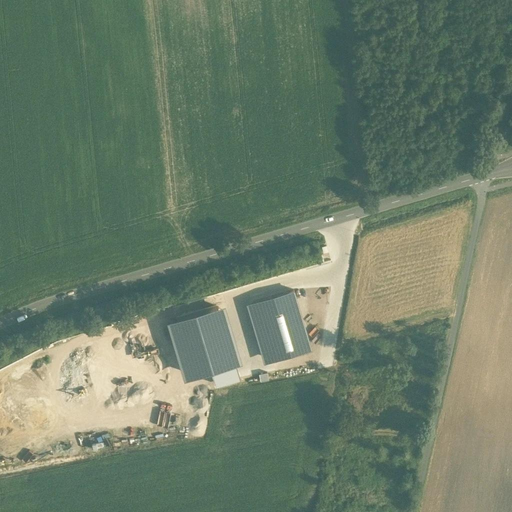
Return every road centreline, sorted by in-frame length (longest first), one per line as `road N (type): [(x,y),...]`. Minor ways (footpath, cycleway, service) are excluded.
road 1 (tertiary): [(0,323),(487,174)]
road 2 (unclassified): [(412,511),(487,174)]
